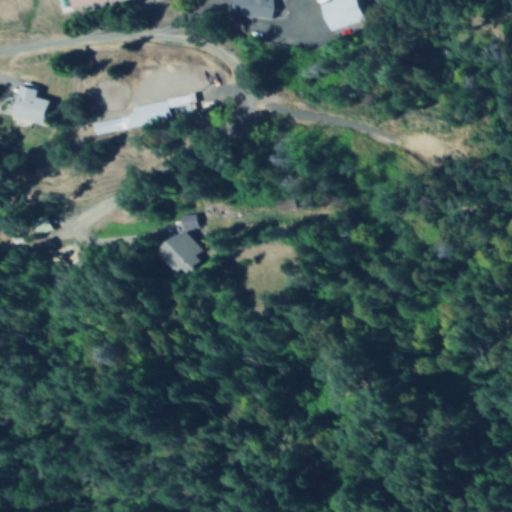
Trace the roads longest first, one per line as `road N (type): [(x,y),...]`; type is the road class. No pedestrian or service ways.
road 1 (residential): [(0,260),(67,231),(129,184),(230,134),(250,105),(248,90)]
road 2 (residential): [(248,90),(228,58),(186,42),(130,37),(0,53)]
